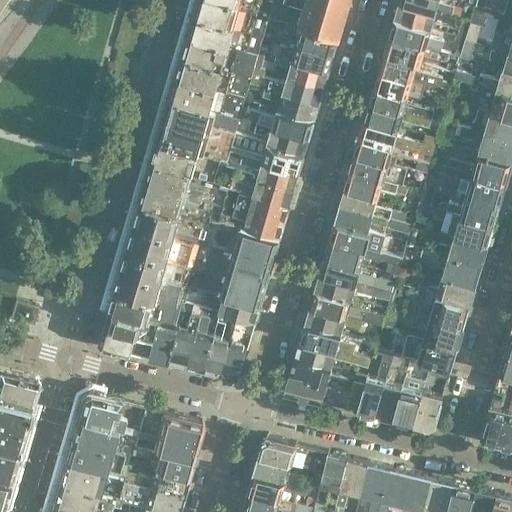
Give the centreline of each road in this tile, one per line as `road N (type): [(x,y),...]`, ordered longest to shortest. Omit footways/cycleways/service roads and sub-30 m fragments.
road 1 (residential): [(255,404),(373,0)]
road 2 (residential): [(68,360),(173,0)]
road 3 (residential): [(450,455),(511,246)]
road 4 (residential): [(450,455),(255,404)]
road 5 (residential): [(233,399),(68,360)]
road 6 (residential): [(22,511),(68,360)]
